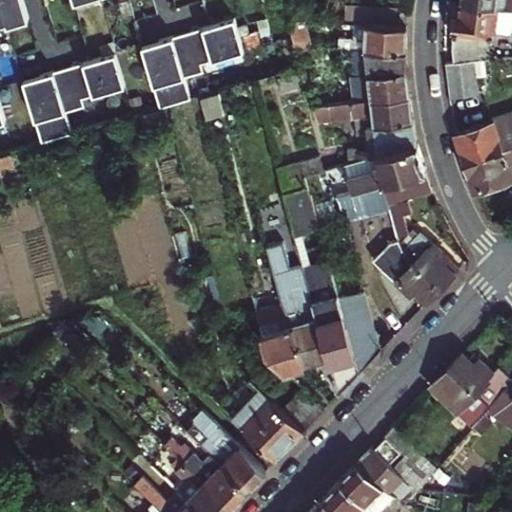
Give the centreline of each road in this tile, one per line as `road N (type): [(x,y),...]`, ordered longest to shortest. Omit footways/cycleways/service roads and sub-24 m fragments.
road 1 (residential): [(495,273),(268,511)]
road 2 (residential): [(495,273),(466,225),(441,151),(427,62),(430,0)]
